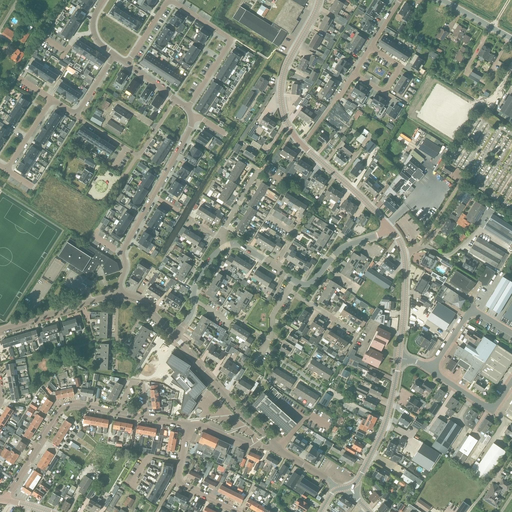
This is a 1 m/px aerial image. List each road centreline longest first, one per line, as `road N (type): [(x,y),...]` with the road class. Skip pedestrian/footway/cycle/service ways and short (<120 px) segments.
road 1 (tertiary): [(390,228),(295,138),(283,113),(285,66),(319,0)]
road 2 (residential): [(186,108),(187,134),(123,247),(121,294)]
road 3 (residential): [(117,412),(59,409),(6,499)]
road 4 (residential): [(75,114),(138,156),(175,99)]
road 5 (tertiary): [(349,486),(384,425),(398,357)]
road 6 (tertiary): [(398,357),(404,264),(390,228)]
road 7 (residential): [(0,329),(121,294)]
